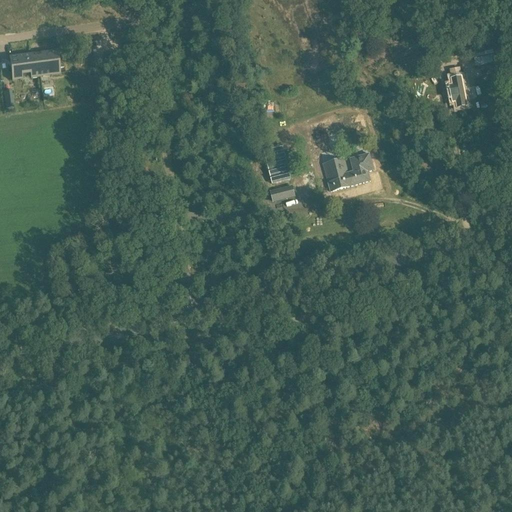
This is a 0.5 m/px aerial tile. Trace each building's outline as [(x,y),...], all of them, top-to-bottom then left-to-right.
[(55,51),(47,52),(15,57),(8,58),(10,68),(12,82),(58,75),(56,59),(55,51)] [(453,86),(450,87),(453,103),(456,102),(457,108),(467,106),(460,69),(450,71),(453,86)] [(3,92),(5,110),(13,108),(11,91),(3,92)] [(324,165),(331,192),(371,182),(368,173),(374,171),(370,155),(351,160),(354,172),(347,174),(344,160),(324,165)] [(295,199),(292,189),(272,193),(274,204),(295,199)]
